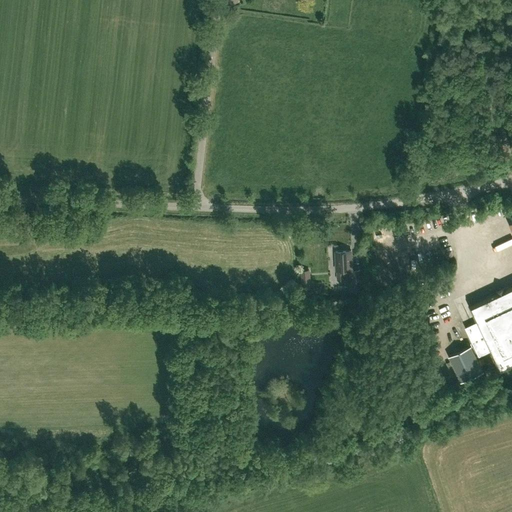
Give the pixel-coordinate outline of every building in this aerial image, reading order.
[(490,240),(492,246),(511,238),(511,234),(511,232),(490,240)] [(352,291),(361,290),(360,270),(352,270),(351,251),(336,251),(336,270),(337,270),(337,280),(352,279),(352,291)] [(301,270),(301,279),(302,288),(309,288),(309,279),(308,269),(301,270)] [(478,321),(466,327),(479,356),(491,350),(501,371),(511,367),(510,366),(511,364),(511,284),(507,287),(506,286),(496,291),(497,292),(470,305),(478,321)] [(471,345),(450,355),(462,381),(483,372),(471,345)]
